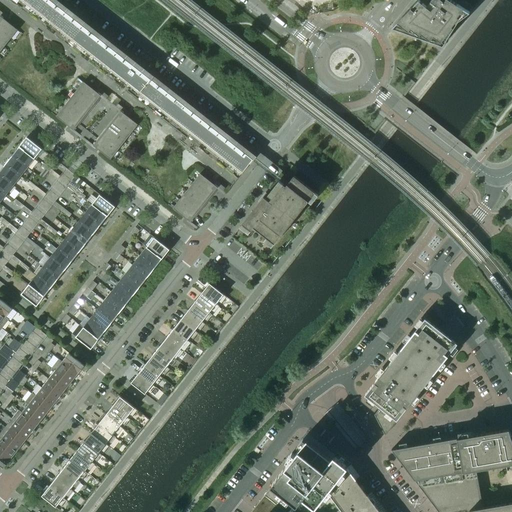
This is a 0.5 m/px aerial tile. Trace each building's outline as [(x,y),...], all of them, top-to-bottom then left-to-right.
[(152,75),(55,0),(21,0),(26,3),(22,8),(28,13),(32,8),(43,17),(39,21),(45,27),(49,22),(59,30),(56,35),(62,40),(66,35),(77,43),(73,48),(79,54),(83,49),(94,57),(90,62),(96,67),(100,62),(110,70),(107,75),(113,80),(117,75),(130,86),(127,91),(187,138),(191,133),(195,137),(192,142),(198,147),(202,142),(212,151),(209,155),(215,161),(219,156),(229,164),(226,169),(232,174),(236,169),(242,174),(255,157),(152,75)] [(458,21),(464,17),(470,12),(450,0),(419,0),(418,0),(392,27),(443,45),(458,21)] [(18,30),(5,20),(8,17),(0,10),(0,30),(11,39),(18,30)] [(11,39),(0,30),(0,44),(4,47),(11,39)] [(108,96),(98,88),(96,92),(83,82),(76,90),(94,104),(101,96),(106,100),(108,96)] [(94,104),(76,90),(69,99),(87,113),(94,104)] [(87,113),(69,99),(63,108),(80,122),(87,113)] [(138,125),(125,115),(128,112),(118,104),(115,107),(120,111),(113,120),(131,133),(138,125)] [(80,122),(63,108),(56,117),(68,126),(66,130),(76,138),(78,134),(74,130),(80,122)] [(131,133),(113,120),(106,128),(124,142),(131,133)] [(124,142),(106,128),(99,137),(117,151),(124,142)] [(42,149),(27,137),(19,146),(34,158),(42,149)] [(117,151),(99,137),(93,145),(88,142),(85,145),(95,153),(98,150),(110,160),(117,151)] [(27,167),(34,158),(19,146),(12,155),(27,167)] [(27,167),(12,155),(5,164),(20,176),(27,167)] [(52,170),(44,163),(41,166),(49,173),(52,170)] [(20,176),(5,164),(0,170),(0,174),(13,185),(20,176)] [(60,176),(52,170),(49,173),(57,179),(60,176)] [(13,185),(0,174),(0,189),(6,194),(13,185)] [(225,188),(215,180),(212,184),(200,174),(193,182),(211,196),(217,188),(222,192),(225,188)] [(274,244),(315,192),(294,176),(286,186),(279,181),(265,198),(263,196),(244,221),(242,224),(251,231),(254,228),(274,244)] [(38,187),(29,181),(27,184),(35,190),(38,187)] [(211,196),(193,182),(186,191),(204,205),(211,196)] [(77,190),(69,183),(67,186),(75,193),(77,190)] [(46,194),(38,188),(38,187),(35,190),(43,197),(46,194)] [(85,196),(77,190),(75,193),(83,199),(85,196)] [(204,205),(186,191),(179,200),(197,214),(204,205)] [(115,207),(100,195),(92,204),(107,216),(115,207)] [(23,205),(15,199),(13,202),(21,208),(23,205)] [(197,214),(179,200),(172,209),(185,218),(182,222),(192,230),(195,226),(190,222),(197,214)] [(63,208),(55,201),(53,204),(61,211),(63,208)] [(107,216),(92,204),(85,213),(100,225),(107,216)] [(32,212),(23,205),(21,208),(29,215),(32,212)] [(71,214),(63,208),(61,211),(69,217),(71,214)] [(100,225),(85,213),(78,222),(93,234),(100,225)] [(9,223),(1,217),(0,218),(0,220),(7,226),(9,223)] [(49,226),(41,219),(39,222),(47,229),(49,226)] [(93,234),(78,222),(71,231),(86,243),(93,234)] [(17,230),(9,223),(7,226),(15,233),(17,230)] [(57,232),(49,226),(47,229),(55,235),(57,232)] [(130,234),(134,237),(139,231),(135,227),(130,234)] [(86,243),(71,231),(64,240),(79,252),(86,243)] [(125,240),(129,244),(134,237),(130,234),(125,240)] [(35,244),(27,237),(24,240),(33,246),(35,244)] [(162,259),(169,250),(154,238),(147,247),(162,259)] [(79,252),(64,240),(57,249),(72,261),(79,252)] [(43,250),(35,244),(33,246),(41,253),(43,250)] [(116,252),(120,255),(125,248),(121,245),(116,252)] [(155,268),(162,259),(147,247),(140,256),(155,268)] [(72,261),(57,249),(50,258),(65,270),(72,261)] [(110,258),(115,261),(120,255),(116,252),(110,258)] [(21,261),(13,255),(10,258),(18,264),(21,261)] [(148,277),(155,268),(140,256),(132,265),(148,277)] [(65,270),(50,258),(43,267),(58,279),(65,270)] [(29,268),(21,261),(18,264),(27,271),(29,268)] [(102,269),(106,273),(111,266),(107,263),(102,269)] [(141,286),(148,277),(132,265),(125,274),(141,286)] [(14,273),(4,266),(2,268),(12,276),(14,273)] [(58,279),(43,267),(36,276),(51,288),(58,279)] [(96,276),(101,279),(106,273),(102,269),(96,276)] [(134,295),(141,286),(125,274),(118,283),(134,295)] [(51,288),(36,276),(29,285),(44,297),(51,288)] [(87,287),(92,291),(97,284),(93,281),(87,287)] [(127,304),(134,295),(118,283),(111,292),(127,304)] [(226,296),(209,283),(202,293),(218,306),(226,296)] [(44,297),(29,285),(21,294),(37,306),(44,297)] [(82,294),(87,297),(92,291),(87,287),(82,294)] [(120,313),(127,304),(111,292),(104,301),(120,313)] [(218,306),(202,293),(195,302),(211,315),(218,306)] [(12,308),(0,298),(0,313),(5,317),(6,317),(12,308)] [(73,305),(78,309),(83,302),(78,299),(73,305)] [(112,322),(120,313),(104,301),(97,310),(112,322)] [(211,315),(195,302),(188,311),(202,322),(204,324),(211,315)] [(68,312),(72,315),(78,309),(73,305),(68,312)] [(105,331),(112,322),(97,310),(90,319),(105,331)] [(202,322),(188,311),(181,320),(195,331),(195,330),(202,322)] [(5,317),(0,313),(0,326),(2,328),(9,319),(6,317),(5,317)] [(61,321),(65,324),(70,318),(66,314),(61,321)] [(380,407),(374,415),(385,435),(397,420),(408,406),(422,389),(434,372),(448,355),(457,344),(425,318),(416,329),(402,347),(389,364),(377,378),(375,381),(364,395),(380,407)] [(98,340),(105,331),(90,319),(83,327),(83,328),(98,340)] [(195,331),(181,320),(173,328),(190,342),(197,332),(195,330),(195,331)] [(21,330),(26,323),(23,321),(18,327),(21,330)] [(26,323),(21,330),(28,335),(35,327),(28,321),(26,323)] [(91,349),(98,340),(83,328),(83,327),(79,324),(72,334),(91,349)] [(16,336),(21,330),(18,327),(13,334),(16,336)] [(190,342),(173,328),(166,337),(181,349),(180,349),(183,351),(190,342)] [(181,349),(166,337),(159,346),(174,358),(180,349),(181,349)] [(8,347),(13,340),(9,338),(4,344),(8,347)] [(13,340),(8,347),(15,352),(22,344),(14,338),(13,340)] [(46,349),(49,352),(54,346),(51,343),(46,349)] [(174,358),(159,346),(152,355),(166,367),(174,358)] [(15,352),(8,347),(2,353),(1,355),(8,361),(15,352)] [(41,356),(44,359),(49,352),(46,349),(41,356)] [(84,372),(88,368),(69,353),(62,361),(62,362),(77,374),(81,370),(84,372)] [(166,367),(152,355),(145,364),(159,376),(166,367)] [(71,383),(77,374),(62,362),(62,361),(59,359),(51,368),(55,371),(55,370),(71,383)] [(33,366),(36,369),(41,363),(38,360),(33,366)] [(159,376),(145,364),(138,373),(152,385),(152,384),(159,376)] [(28,373),(31,376),(36,369),(33,366),(28,373)] [(12,377),(19,383),(24,377),(26,375),(18,369),(12,377)] [(70,388),(73,384),(71,383),(55,370),(55,371),(48,379),(64,391),(68,387),(70,388)] [(152,385),(138,373),(131,383),(147,396),(155,386),(152,384),(152,385)] [(14,390),(19,383),(12,377),(6,385),(13,391),(14,390)] [(19,383),(23,386),(28,379),(24,377),(19,383)] [(42,387),(57,400),(64,391),(48,379),(42,387)] [(14,390),(17,392),(23,386),(19,383),(14,390)] [(51,408),(57,400),(42,387),(35,395),(35,396),(51,408)] [(44,417),(51,408),(35,396),(35,395),(32,393),(25,402),(28,405),(28,404),(44,417)] [(6,400),(9,403),(14,396),(11,394),(6,400)] [(134,407),(120,396),(113,406),(127,417),(134,407)] [(1,407),(4,409),(9,403),(6,400),(1,407)] [(420,511),(370,442),(338,402),(324,414),(356,452),(346,466),(333,456),(331,459),(307,440),(298,450),(271,484),(272,485),(250,511),(420,511)] [(22,413),(37,425),(44,417),(28,404),(28,405),(22,412),(22,413)] [(127,417),(113,406),(106,415),(120,426),(127,417)] [(36,431),(34,430),(37,425),(22,413),(22,412),(19,410),(12,419),(31,434),(33,435),(36,431)] [(120,426),(106,415),(98,424),(115,437),(122,427),(120,426)] [(24,442),(31,434),(12,419),(5,427),(24,442)] [(115,437),(98,424),(91,433),(106,444),(105,444),(108,446),(115,437)] [(17,451),(24,442),(5,427),(0,433),(0,437),(1,439),(2,438),(17,451)] [(391,449),(438,511),(511,511),(511,502),(483,507),(476,470),(511,463),(511,440),(508,429),(391,449)] [(106,444),(91,433),(84,442),(98,453),(99,452),(105,444),(106,444)] [(0,450),(11,459),(17,451),(2,438),(1,439),(0,440),(0,450)] [(98,453),(84,442),(77,450),(94,464),(101,454),(99,452),(98,453)] [(0,465),(4,468),(11,459),(0,450),(0,465)] [(94,464),(77,450),(70,459),(87,472),(94,464)] [(87,472),(70,459),(63,468),(77,480),(79,482),(87,472)] [(77,480),(63,468),(56,477),(70,489),(77,480)] [(70,489),(56,477),(49,486),(63,498),(63,497),(70,489)] [(63,498),(49,486),(42,496),(58,509),(66,499),(63,497),(63,498)]
